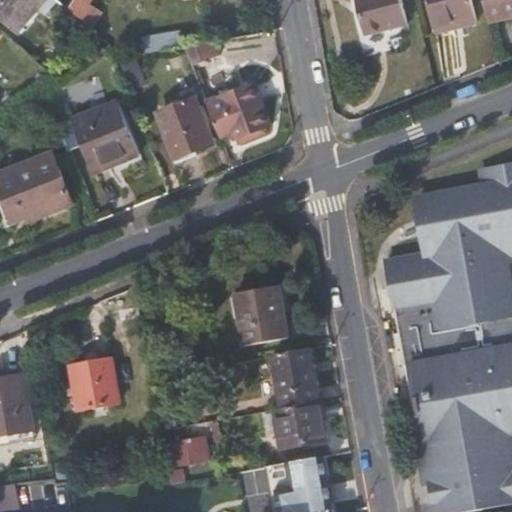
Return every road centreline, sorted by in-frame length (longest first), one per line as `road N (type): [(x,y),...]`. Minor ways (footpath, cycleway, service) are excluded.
road 1 (residential): [(325,174),(0,301)]
road 2 (residential): [(325,174),(385,511)]
road 3 (residential): [(511,99),(325,174)]
road 4 (residential): [(325,174),(293,0)]
